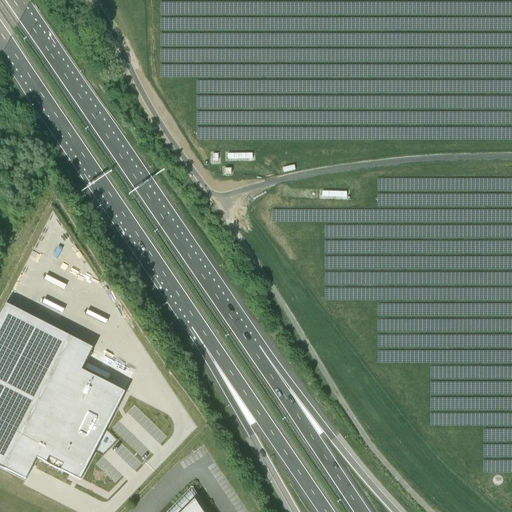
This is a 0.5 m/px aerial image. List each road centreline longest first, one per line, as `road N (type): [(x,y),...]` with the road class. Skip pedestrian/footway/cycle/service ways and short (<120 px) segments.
road 1 (trunk): [(256,355),(12,0)]
road 2 (track): [(430,511),(343,405),(229,223),(229,194)]
road 3 (trunk): [(0,33),(197,322)]
road 4 (trunk): [(197,322),(324,511)]
road 5 (trunk): [(197,322),(296,511)]
road 6 (trunk): [(395,511),(256,355)]
road 7 (trunk): [(361,511),(256,355)]
